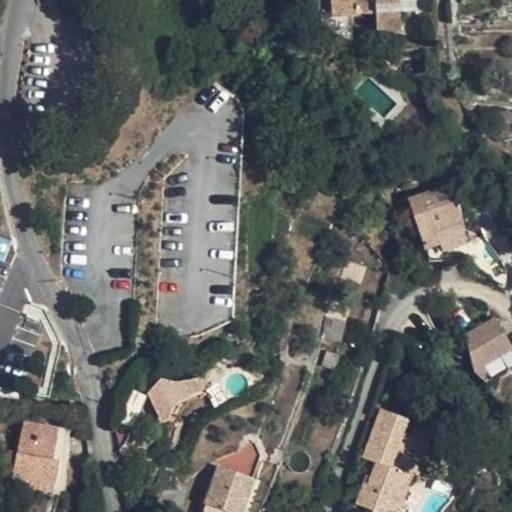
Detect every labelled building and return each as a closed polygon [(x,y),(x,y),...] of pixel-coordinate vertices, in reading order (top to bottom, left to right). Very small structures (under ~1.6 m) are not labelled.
[(401,27),(399,0),(330,0),(331,12),(332,17),(357,17),(357,12),(376,11),(376,16),(377,28),(401,27)] [(346,70),(338,60),(328,70),(338,79),(346,70)] [(463,221),(458,189),(437,191),(409,201),(424,248),(429,261),(464,261),(467,248),(463,221)] [(367,267),(347,258),(324,316),(346,321),(367,267)] [(492,316),(461,327),(470,357),(502,346),(492,316)] [(204,388),(200,378),(179,382),(176,383),(160,379),(146,394),(160,421),(166,418),(167,415),(168,408),(178,399),(204,388)] [(409,419),(381,409),(363,459),(376,463),(368,484),(365,483),(356,505),(372,511),(371,511),(397,511),(411,476),(415,477),(427,444),(403,435),(409,419)] [(433,427),(409,419),(403,435),(427,444),(433,427)] [(59,429),(23,422),(11,478),(21,480),(20,486),(54,492),(61,461),(53,460),(59,429)] [(240,511),(253,477),(219,465),(202,511),(240,511)] [(461,475),(442,467),(438,478),(457,486),(461,475)] [(178,511),(182,498),(160,493),(155,511),(178,511)]
